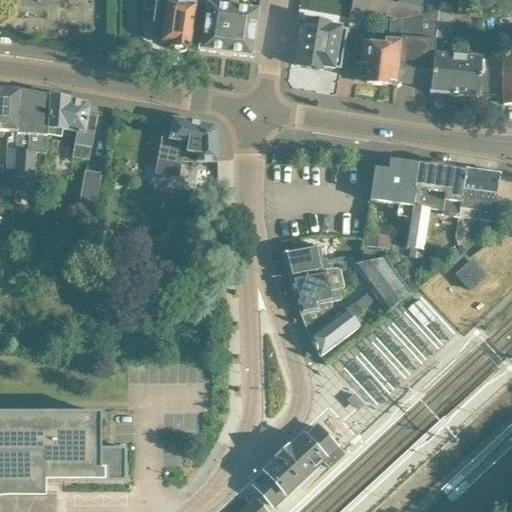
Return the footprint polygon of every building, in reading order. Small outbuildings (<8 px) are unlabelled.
[(144,0),(144,9),(146,11),(156,12),(154,30),(162,32),(160,43),(162,45),(169,46),(168,48),(174,49),(174,51),(179,54),(185,53),(186,51),(189,51),(195,7),(194,7),(167,4),(167,0),(144,0)] [(411,0),(410,7),(421,9),(422,0),(411,0)] [(503,106),(502,61),(464,58),(465,49),(452,48),(451,56),(434,55),(435,39),(466,42),(470,2),(435,12),(420,16),(402,21),(396,84),(431,87),(430,95),(478,99),(482,101),(486,101),(490,99),(502,100),(502,106),(503,106)] [(385,16),(385,19),(390,20),(402,22),(402,21),(420,16),(421,10),(388,3),(385,16)] [(195,7),(189,51),(190,47),(200,48),(199,53),(251,60),(258,12),(223,7),(206,5),(205,9),(195,7)] [(357,63),(355,83),(366,83),(366,85),(386,87),(387,83),(396,84),(402,22),(390,20),(389,37),(392,37),(392,43),(386,43),(385,48),(362,45),(361,63),(357,63)] [(306,21),(298,68),(320,72),(321,67),(340,71),(347,31),(328,27),(328,25),(306,21)] [(511,60),(502,61),(503,106),(511,105),(511,60)] [(17,137),(19,93),(0,91),(0,140),(3,140),(3,134),(12,135),(12,140),(8,142),(6,171),(14,171),(17,137)] [(14,171),(13,180),(34,181),(35,156),(45,156),(47,137),(47,136),(49,98),(19,93),(17,137),(14,171)] [(47,136),(47,137),(61,139),(62,132),(77,136),(74,153),(65,151),(62,167),(71,169),(73,160),(87,163),(95,119),(88,118),(89,111),(86,105),(49,98),(47,136)] [(212,129),(172,122),(169,139),(162,138),(156,175),(177,178),(179,166),(217,165),(216,133),(212,129)] [(418,165),(417,165),(417,166),(389,162),(388,172),(376,170),(371,204),(410,209),(411,209),(412,203),(418,165)] [(458,210),(464,171),(417,164),(417,165),(418,165),(412,203),(411,209),(410,209),(404,251),(423,253),(428,212),(458,216),(458,210)] [(464,171),(458,210),(471,212),(469,221),(492,224),(499,176),(464,171)] [(85,174),(79,209),(89,211),(91,202),(95,203),(100,176),(85,174)] [(367,234),(365,248),(388,252),(390,238),(367,234)] [(289,280),(325,273),(340,270),(345,269),(343,259),(320,263),(317,248),(302,250),(283,255),(289,280)] [(468,261),(463,254),(451,263),(456,270),(468,261)] [(371,292),(395,274),(385,261),(353,267),(371,292)] [(484,279),(471,264),(457,277),(470,291),(484,279)] [(325,273),(289,280),(301,317),(303,321),(317,319),(316,312),(331,308),(330,304),(340,302),(338,291),(343,290),(340,270),(325,273)] [(17,271),(16,295),(37,296),(38,272),(17,271)] [(411,295),(399,279),(395,274),(371,292),(330,323),(309,339),(319,359),(359,329),(352,319),(377,300),(387,313),(411,295)] [(54,278),(52,287),(76,290),(78,281),(54,278)] [(391,399),(451,340),(413,301),(352,360),(391,399)] [(326,318),(333,314),(332,310),(331,308),(316,312),(317,319),(303,321),(309,339),(330,323),(326,318)] [(0,511),(56,511),(57,484),(66,484),(100,483),(125,484),(125,450),(100,450),(100,422),(100,414),(11,414),(0,414),(0,511)] [(273,508),(304,479),(323,462),(329,470),(343,457),(316,429),(304,440),(302,438),(289,450),(289,449),(276,461),(277,462),(264,474),(266,476),(253,487),(273,508)] [(264,511),(255,502),(243,511),(264,511)]
